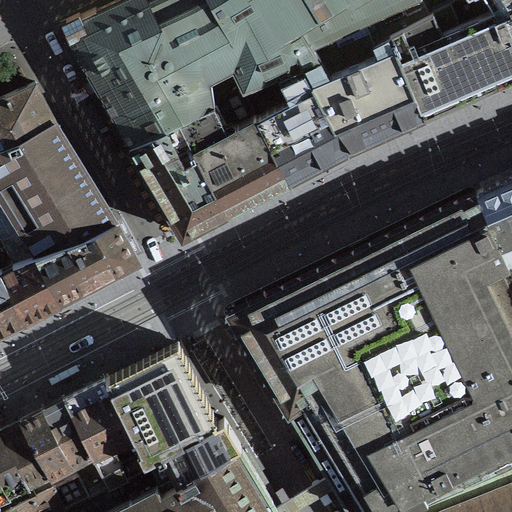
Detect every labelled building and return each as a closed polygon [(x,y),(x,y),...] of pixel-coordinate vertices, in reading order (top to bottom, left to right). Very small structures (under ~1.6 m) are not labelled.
[(107,0),(81,13),(79,9),(60,18),(77,54),(130,143),(180,117),(214,100),(210,77),(234,65),(244,86),(303,61),(319,53),(313,43),(406,0),(107,0)] [(303,61),(347,147),(359,141),(388,129),(425,112),(390,31),(429,12),(423,0),(406,0),(313,43),(319,53),(303,61)] [(390,31),(425,112),(511,75),(511,4),(498,12),(490,0),(451,0),(429,12),(390,31)] [(423,0),(429,12),(451,0),(423,0)] [(511,4),(511,0),(490,0),(498,12),(511,4)] [(244,86),(290,176),(313,164),(337,152),(347,147),(303,61),(244,86)] [(180,117),(227,209),(246,199),(290,176),(244,86),(234,65),(210,77),(214,100),(180,117)] [(0,131),(5,142),(55,118),(36,80),(0,95),(0,131)] [(227,209),(180,117),(130,143),(176,220),(178,224),(182,227),(187,228),(191,227),(205,220),(219,213),(226,209),(227,209)] [(36,251),(116,217),(55,118),(5,142),(0,144),(0,236),(1,236),(14,260),(36,251)] [(511,173),(497,180),(477,188),(511,270),(511,173)] [(511,270),(477,188),(230,309),(328,471),(335,482),(352,511),(382,511),(497,462),(511,455),(511,270)] [(36,251),(59,295),(137,255),(116,217),(36,251)] [(14,260),(1,236),(0,236),(0,268),(24,314),(59,295),(36,251),(14,260)] [(0,326),(24,314),(0,268),(0,326)] [(218,457),(241,443),(224,415),(220,417),(206,394),(205,390),(204,387),(202,382),(200,376),(197,371),(194,366),(192,363),(189,359),(188,360),(178,339),(109,374),(108,375),(141,450),(148,464),(161,488),(177,480),(195,469),(218,457)] [(106,376),(106,375),(65,395),(109,484),(127,475),(120,461),(141,450),(108,375),(106,376)] [(109,484),(65,395),(42,407),(78,472),(89,494),(109,484)] [(78,472),(42,407),(21,417),(55,484),(78,472)] [(55,484),(21,417),(0,427),(0,429),(35,494),(55,484)] [(35,494),(0,429),(0,477),(16,503),(35,494)] [(282,511),(255,466),(241,443),(218,457),(195,469),(196,471),(195,472),(199,477),(182,488),(177,480),(161,488),(148,464),(127,475),(109,484),(89,494),(70,503),(63,505),(47,511),(282,511)] [(511,511),(511,458),(498,464),(497,462),(382,511),(511,511)] [(0,511),(47,511),(63,505),(59,494),(75,486),(77,490),(66,496),(70,503),(89,494),(78,472),(55,484),(35,494),(16,503),(0,510),(0,511)] [(0,510),(16,503),(0,477),(0,510)]
